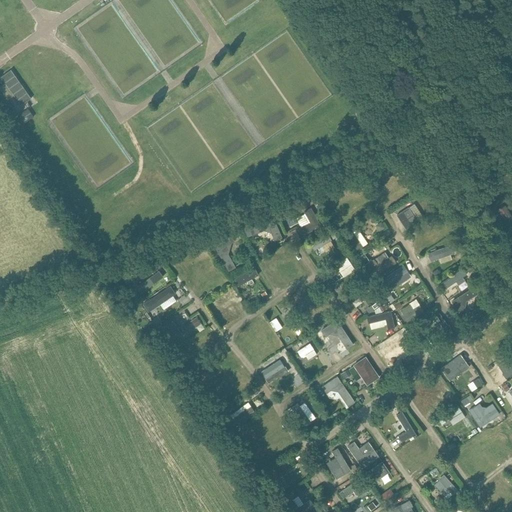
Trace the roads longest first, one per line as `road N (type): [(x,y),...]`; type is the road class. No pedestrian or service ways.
road 1 (track): [(117,260),(413,144),(313,0)]
road 2 (unknown): [(117,260),(0,91)]
road 3 (residential): [(511,287),(413,144)]
road 4 (residential): [(375,204),(465,339)]
road 5 (residential): [(399,385),(472,491)]
road 6 (residential): [(362,411),(432,511)]
